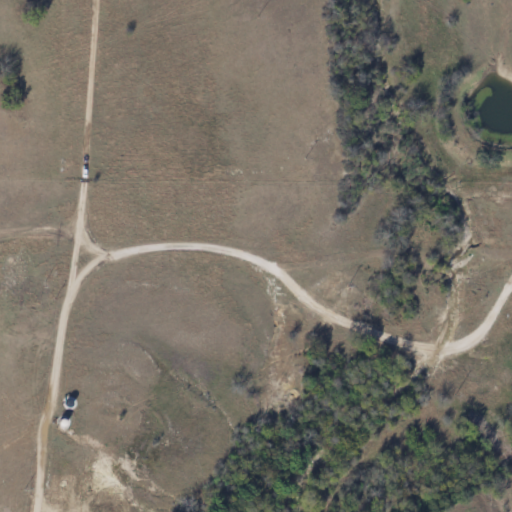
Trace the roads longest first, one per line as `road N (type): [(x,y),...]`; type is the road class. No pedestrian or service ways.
road 1 (track): [(68,293),(103,257),(206,248),(273,270),(326,316),(437,353),(478,333),(511,279)]
road 2 (track): [(34,511),(76,227),(86,0)]
